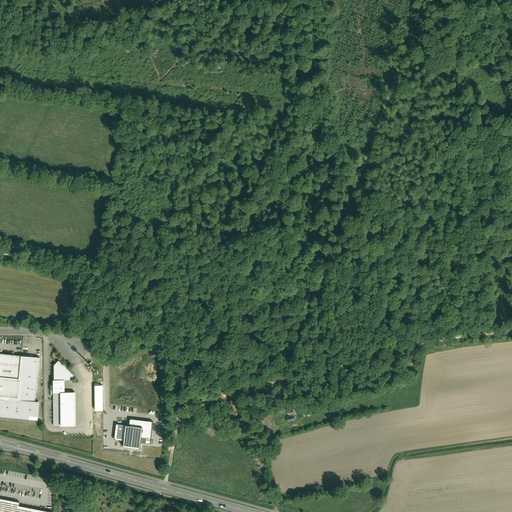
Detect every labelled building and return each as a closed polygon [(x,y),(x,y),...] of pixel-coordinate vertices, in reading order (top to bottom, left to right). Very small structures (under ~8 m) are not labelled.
[(0,396),(20,399),(22,377),(21,377),(23,355),(0,352),(0,396)] [(0,414),(39,418),(40,401),(36,400),(40,356),(23,355),(21,377),(22,377),(20,399),(0,396),(0,414)] [(69,379),(72,375),(57,360),(52,365),(53,379),(51,379),(52,425),(75,425),(74,391),(64,391),(64,379),(69,379)] [(153,419),(129,416),(128,424),(116,422),(113,440),(123,442),(123,448),(143,451),(143,444),(153,445),(156,420),(153,419)] [(0,502),(0,511),(55,511),(53,511),(22,505),(22,501),(4,498),(1,497),(0,502)]
